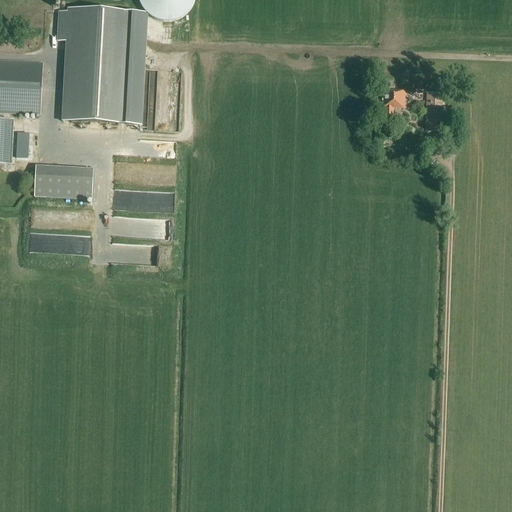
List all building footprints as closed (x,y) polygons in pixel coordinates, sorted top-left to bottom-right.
[(161,0),(159,1),(156,2),(153,4),(150,7),(148,10),(147,13),(146,30),(148,33),(150,36),(152,38),(155,40),(158,42),(162,43),(165,44),(169,44),(172,43),(175,42),(178,41),(181,39),(184,36),(186,34),(188,31),(189,27),(189,24),(190,20),(189,17),(188,13),(186,10),(184,7),(182,5),(179,3),(176,1),(172,0),(161,0)] [(140,127),(146,14),(67,10),(67,13),(58,13),(56,43),(65,43),(61,123),(140,127)] [(0,63),(0,114),(8,115),(40,117),(43,66),(0,63)] [(384,119),(392,120),(393,109),(404,109),(405,92),(390,92),(383,92),(382,119),(384,119)] [(426,133),(442,134),(443,94),(427,93),(427,108),(426,133)] [(0,165),(8,166),(10,122),(7,121),(8,115),(0,114),(0,165)] [(35,167),(34,198),(92,201),(94,170),(35,167)]
